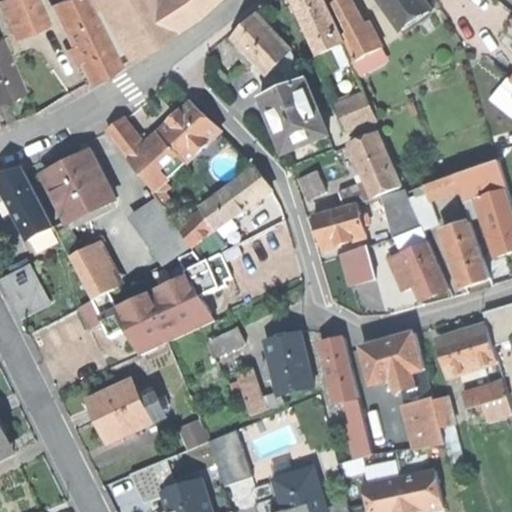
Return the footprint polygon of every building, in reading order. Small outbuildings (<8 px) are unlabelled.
[(1,0),(17,35),(47,22),(37,0),(1,0)] [(63,0),(53,5),(65,28),(88,16),(80,0),(63,0)] [(88,0),(95,13),(103,9),(98,0),(88,0)] [(98,0),(103,9),(130,58),(173,31),(156,0),(98,0)] [(156,0),(173,31),(185,23),(171,4),(175,0),(156,0)] [(175,0),(171,4),(185,23),(199,14),(214,0),(175,0)] [(295,0),(321,54),(344,44),(323,0),(295,0)] [(347,0),(336,5),(350,34),(366,26),(353,0),(347,0)] [(423,0),(381,0),(402,32),(432,12),(424,0),(423,0)] [(65,28),(90,81),(105,74),(121,66),(95,13),(88,16),(65,28)] [(243,29),(233,39),(267,74),(284,59),(292,51),(258,15),(243,29)] [(344,36),(357,63),(384,50),(376,33),(371,36),(366,26),(350,34),(344,36)] [(0,36),(0,98),(6,96),(24,89),(3,35),(0,36)] [(295,58),(292,51),(284,59),(289,64),(295,58)] [(285,70),(291,84),(305,79),(299,65),(285,70)] [(275,127),(286,154),(329,136),(305,79),(291,84),(263,96),(275,127)] [(511,110),(511,82),(498,99),(511,110)] [(363,92),(336,104),(349,133),(358,129),(378,120),(363,92)] [(174,121),(159,134),(183,158),(187,162),(222,130),(193,104),(174,121)] [(109,131),(131,159),(133,157),(146,146),(126,119),(109,131)] [(382,129),(378,120),(358,129),(362,138),(382,129)] [(367,181),(374,198),(401,186),(379,132),(352,143),(364,173),(367,181)] [(159,134),(146,146),(160,165),(144,176),(146,177),(148,176),(150,179),(158,173),(159,175),(181,159),(183,158),(159,134)] [(160,165),(146,146),(133,157),(139,164),(137,166),(144,176),(160,165)] [(46,174),(67,222),(113,202),(92,154),(67,165),(46,174)] [(198,182),(181,159),(159,175),(164,182),(170,189),(158,198),(182,230),(201,204),(209,197),(198,182)] [(463,190),(465,195),(507,181),(500,161),(458,175),(463,190)] [(0,176),(0,181),(29,238),(53,226),(25,168),(0,176)] [(213,224),(218,230),(273,189),(265,179),(257,169),(202,209),(213,224)] [(305,189),(309,199),(327,191),(319,171),(301,178),(305,189)] [(148,181),(154,190),(164,182),(159,175),(158,173),(150,179),(148,181)] [(360,184),(367,181),(364,173),(357,176),(360,184)] [(208,175),(198,182),(209,197),(219,190),(208,175)] [(432,200),(463,190),(458,175),(427,185),(432,200)] [(360,202),(374,198),(367,181),(360,184),(341,193),(345,206),(360,202)] [(153,190),(158,198),(170,189),(164,182),(154,190),(153,190)] [(440,224),(432,200),(427,185),(409,192),(424,226),(440,224)] [(408,189),(384,196),(397,237),(424,226),(409,192),(408,189)] [(481,199),(498,256),(511,251),(511,200),(509,191),(481,199)] [(135,215),(176,273),(197,258),(156,200),(135,215)] [(345,206),(317,215),(322,233),(326,248),(369,236),(360,202),(345,206)] [(190,242),(213,224),(202,209),(182,231),(190,242)] [(446,232),(464,287),(477,283),(492,278),(474,223),(446,232)] [(216,232),(218,230),(213,224),(190,242),(203,260),(225,244),(216,232)] [(391,258),(403,286),(414,281),(422,299),(435,294),(450,288),(431,242),(391,258)] [(93,244),(71,255),(94,300),(109,292),(116,289),(93,244)] [(370,247),(344,254),(353,285),(378,278),(370,247)] [(188,271),(190,275),(201,297),(227,284),(225,280),(233,276),(222,253),(188,271)] [(12,267),(16,275),(32,266),(28,259),(19,264),(12,267)] [(3,281),(22,317),(51,301),(32,266),(16,275),(3,281)] [(190,275),(119,311),(129,331),(141,355),(212,319),(201,297),(190,275)] [(119,311),(109,292),(94,300),(81,306),(91,326),(98,322),(101,330),(106,328),(112,340),(129,331),(119,311)] [(511,304),(503,307),(485,312),(489,327),(495,347),(511,342),(511,304)] [(208,342),(215,357),(247,342),(240,326),(208,342)] [(499,363),(495,347),(489,327),(463,334),(440,341),(450,377),(465,373),(480,368),(499,363)] [(283,393),(315,386),(304,333),(290,336),(269,340),(274,361),(278,378),(280,391),(281,394),(283,393)] [(365,348),(374,384),(394,379),(413,374),(426,370),(417,334),(388,342),(365,348)] [(338,403),(349,400),(361,397),(347,337),(336,340),(324,343),(338,403)] [(268,380),(278,378),(274,361),(264,363),(268,380)] [(253,368),(239,372),(242,381),(246,396),(252,414),(266,410),(263,398),(253,368)] [(482,374),(480,368),(465,373),(467,379),(482,374)] [(417,387),(413,374),(394,379),(397,392),(417,387)] [(100,422),(109,441),(167,414),(158,396),(144,403),(133,380),(90,401),(100,422)] [(238,399),(246,396),(242,381),(233,384),(238,399)] [(506,382),(490,386),(495,402),(510,397),(506,382)] [(464,394),(468,410),(484,405),(495,402),(490,386),(464,394)] [(280,391),(263,398),(266,410),(285,403),(283,393),(281,394),(280,391)] [(421,430),(426,451),(435,448),(445,485),(457,482),(439,416),(435,401),(433,394),(418,398),(426,429),(421,430)] [(349,400),(355,424),(367,421),(361,397),(349,400)] [(511,414),(511,403),(510,397),(495,402),(484,405),(488,421),(511,414)] [(448,398),(435,401),(439,416),(452,413),(448,398)] [(375,454),(378,466),(395,462),(385,418),(367,422),(375,454)] [(356,458),(375,454),(367,422),(367,421),(355,424),(348,425),(356,458)] [(0,423),(0,458),(14,452),(2,427),(0,423)] [(241,428),(213,440),(229,485),(256,475),(241,428)] [(332,507),(318,464),(276,477),(287,511),(282,511),(353,511),(350,501),(332,507)] [(366,486),(371,511),(423,511),(444,508),(436,472),(366,486)] [(213,511),(203,480),(164,493),(170,511),(213,511)]
